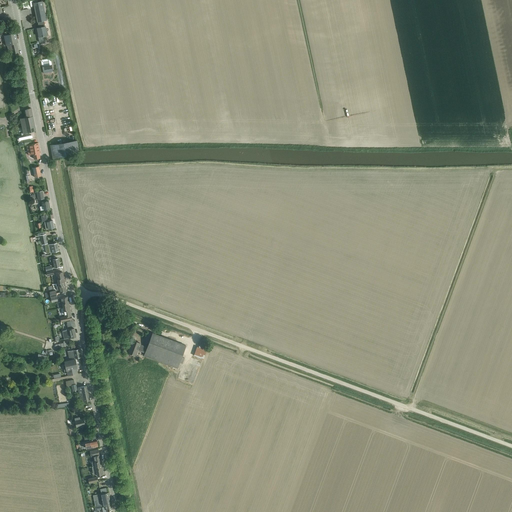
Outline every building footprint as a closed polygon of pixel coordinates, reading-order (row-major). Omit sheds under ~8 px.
[(37,28),(39,37),(38,37),(39,42),(45,41),(44,36),(48,36),(46,26),(45,26),(44,21),(47,20),(43,2),(34,4),(37,22),(38,22),(39,28),(37,28)] [(18,53),(19,52),(17,43),(18,43),(16,33),(4,35),(6,46),(7,45),(9,55),(18,53)] [(23,133),(36,131),(31,108),(25,110),(25,111),(24,111),(25,113),(25,114),(26,114),(27,117),(20,119),(23,133)] [(51,145),(53,158),(80,153),(77,140),(51,145)] [(38,143),(27,145),(29,155),(33,154),(34,159),(38,159),(40,158),(39,153),(40,153),(38,143)] [(35,178),(39,177),(41,176),(39,166),(33,168),(35,178)] [(49,201),(41,202),(42,206),(44,206),(44,210),(50,209),(49,201)] [(54,228),(53,220),(44,222),(46,230),(54,228)] [(57,243),(49,245),(50,253),(58,251),(57,243)] [(55,257),(50,258),(50,261),(53,261),(54,268),(60,266),(58,259),(56,259),(55,257)] [(56,273),(58,283),(56,284),(57,291),(59,290),(60,293),(67,292),(63,272),(56,273)] [(61,298),(63,308),(70,306),(68,297),(61,298)] [(63,308),(65,317),(61,318),(62,322),(72,319),(72,316),(70,306),(63,308)] [(74,328),(63,331),(64,339),(76,337),(74,328)] [(144,356),(146,356),(177,368),(179,362),(181,357),(186,345),(153,333),(147,347),(140,344),(141,343),(131,339),(129,345),(130,345),(128,352),(136,356),(138,350),(145,353),(144,356)] [(197,342),(193,353),(203,358),(208,346),(197,342)] [(68,352),(69,359),(72,359),(75,358),(81,357),(79,349),(70,351),(68,352)] [(75,359),(65,361),(67,371),(68,375),(77,374),(76,369),(77,369),(75,359)] [(81,402),(90,401),(87,386),(78,388),(81,402)] [(77,427),(85,425),(83,418),(75,420),(77,427)] [(98,447),(97,441),(97,440),(96,440),(96,436),(91,437),(92,441),(86,442),(87,449),(90,448),(98,447)] [(93,456),(94,461),(92,462),(93,466),(95,466),(102,464),(100,454),(99,455),(98,449),(90,451),(91,456),(93,456)] [(104,474),(102,464),(93,466),(92,466),(94,473),(96,473),(97,476),(104,474)] [(98,505),(98,506),(104,504),(105,505),(111,504),(108,490),(107,490),(106,487),(100,489),(101,494),(96,495),(98,505)]
